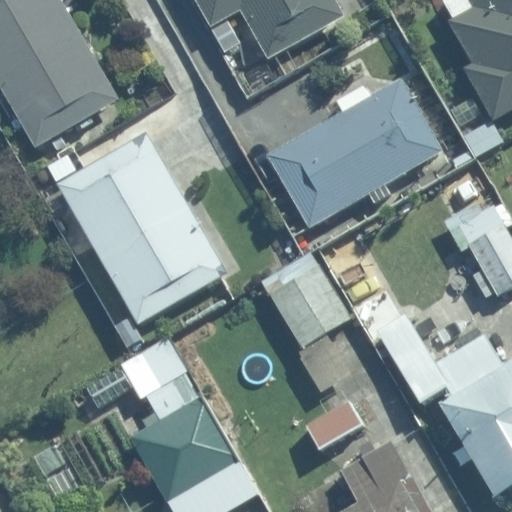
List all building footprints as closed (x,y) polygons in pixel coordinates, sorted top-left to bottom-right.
[(64,0),(0,0),(0,80),(38,146),(122,98),(64,0)] [(197,0),(211,25),(243,11),(269,58),(350,17),(340,0),(197,0)] [(511,108),(511,0),(470,0),(473,5),(449,18),(474,65),(468,68),(496,118),(511,108)] [(411,55),(391,23),(368,37),(388,69),(411,55)] [(443,152),(404,81),(271,155),(311,226),(443,152)] [(149,132),(59,184),(141,323),(230,271),(149,132)] [(511,224),(494,194),(444,222),(461,254),(472,248),(498,295),(511,287),(511,235),(507,226),(511,224)] [(321,262),(272,291),(305,346),(354,317),(321,262)] [(452,387),(410,312),(380,331),(423,404),(452,387)] [(144,339),(131,317),(117,326),(130,347),(144,339)] [(511,358),(506,362),(492,333),(442,359),(457,391),(441,400),(498,498),(511,489),(511,358)] [(353,374),(330,335),(301,352),(324,391),(353,374)] [(163,419),(133,436),(177,511),(227,511),(260,494),(203,397),(201,398),(186,372),(188,371),(171,341),(125,367),(143,398),(149,395),(163,419)] [(133,388),(120,367),(87,387),(100,407),(133,388)] [(366,425),(353,402),(306,425),(323,451),(366,425)] [(433,511),(434,511),(394,441),(346,470),(362,501),(342,511),(433,511)]
